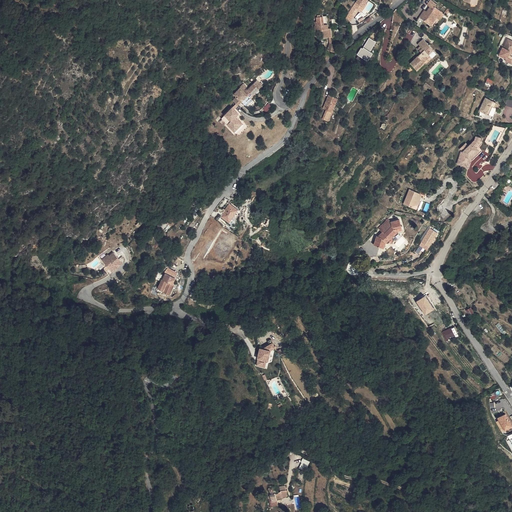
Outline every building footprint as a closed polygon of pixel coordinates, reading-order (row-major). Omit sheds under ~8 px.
[(367,0),(357,0),(349,12),(355,16),(359,9),(358,9),(361,5),(363,6),(366,3),(367,0)] [(437,3),(432,0),(429,0),(428,3),(430,5),(428,9),(426,7),(418,17),(430,26),(438,15),(441,10),(435,6),(437,3)] [(358,9),(359,9),(362,11),(367,4),(366,3),(363,6),(361,5),(358,9)] [(323,23),(322,16),(315,16),(316,24),(314,25),(315,31),(322,31),(322,37),(332,36),(331,27),(328,27),(327,23),(323,23)] [(419,36),(415,41),(419,45),(417,48),(419,50),(409,60),(416,66),(423,58),(422,57),(427,51),(425,50),(429,45),(419,36)] [(333,39),(326,37),(324,45),(331,47),(333,39)] [(376,41),(371,38),(364,48),(362,47),(358,54),(368,60),(374,51),(371,49),(376,41)] [(511,40),(508,39),(505,47),(504,46),(500,55),(507,58),(506,60),(511,62),(511,55),(511,54),(511,40)] [(434,49),(429,45),(425,50),(427,51),(422,57),(423,58),(425,59),(434,49)] [(485,84),(491,87),(494,79),(488,77),(485,84)] [(237,96),(242,101),(250,95),(252,98),(260,89),(255,84),(252,86),(254,89),(253,91),(250,88),(249,87),(245,90),(241,87),(235,93),(237,96)] [(336,92),(327,87),(319,99),(321,100),(316,109),(322,112),(331,98),(336,92)] [(245,104),(252,98),(250,95),(242,101),(245,104)] [(237,96),(234,99),(237,102),(239,104),(242,101),(237,96)] [(486,111),(491,99),(488,97),(483,110),(486,111)] [(499,102),(491,99),(486,111),(491,113),(494,105),(497,106),(499,102)] [(267,111),(272,106),(269,102),(263,108),(267,111)] [(233,106),(225,114),(232,120),(229,123),(236,130),(243,123),(236,115),(239,113),(235,108),(233,106)] [(225,114),(222,116),(229,123),(232,120),(225,114)] [(482,137),(477,136),(476,139),(469,146),(466,143),(461,148),(463,150),(460,153),(458,160),(468,163),(470,156),(475,151),(480,148),(477,145),(481,143),(482,137)] [(470,156),(468,163),(471,164),(473,158),(478,154),(475,151),(470,156)] [(421,193),(410,188),(404,203),(415,207),(421,193)] [(424,194),(421,193),(415,207),(419,209),(424,194)] [(170,200),(172,201),(177,204),(179,200),(173,196),(170,200)] [(172,201),(168,207),(173,210),(177,204),(172,201)] [(231,203),(222,216),(230,221),(239,209),(231,203)] [(386,219),(382,214),(371,223),(374,228),(375,230),(386,222),(386,219)] [(375,243),(377,238),(388,229),(389,229),(397,228),(394,217),(386,219),(386,222),(375,230),(374,228),(369,231),(366,239),(375,243)] [(416,242),(417,242),(422,246),(424,247),(432,233),(425,228),(416,242)] [(107,255),(102,259),(108,266),(110,268),(113,272),(123,263),(114,252),(110,256),(109,257),(107,255)] [(169,268),(167,273),(176,276),(178,271),(169,268)] [(167,273),(164,279),(163,279),(159,287),(165,290),(170,293),(173,288),(172,287),(176,276),(167,273)] [(435,308),(426,295),(417,301),(426,313),(435,308)] [(444,330),(446,337),(455,335),(453,327),(444,330)] [(265,348),(261,347),(258,357),(259,357),(257,364),(265,366),(267,360),(269,360),(272,350),(269,345),(265,348)] [(495,391),(490,395),(494,400),(499,396),(495,391)] [(511,426),(511,422),(507,413),(499,417),(505,430),(511,426)] [(307,470),(311,460),(303,457),(300,467),(307,470)] [(276,483),(278,488),(280,497),(284,496),(286,495),(283,486),(284,482),(281,481),(277,483),(276,483)] [(280,497),(278,488),(272,490),(275,499),(280,497)] [(275,499),(272,490),(267,492),(266,496),(267,496),(268,496),(268,497),(269,497),(269,498),(269,499),(269,500),(269,501),(270,505),(277,504),(275,499)]
